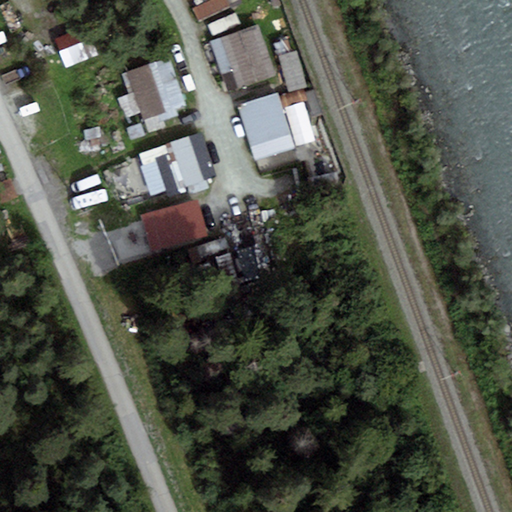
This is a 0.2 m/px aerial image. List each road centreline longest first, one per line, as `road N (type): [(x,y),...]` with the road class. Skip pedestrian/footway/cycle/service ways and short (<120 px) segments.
road 1 (track): [(158,511),(0,99)]
road 2 (track): [(173,0),(189,24),(238,183)]
